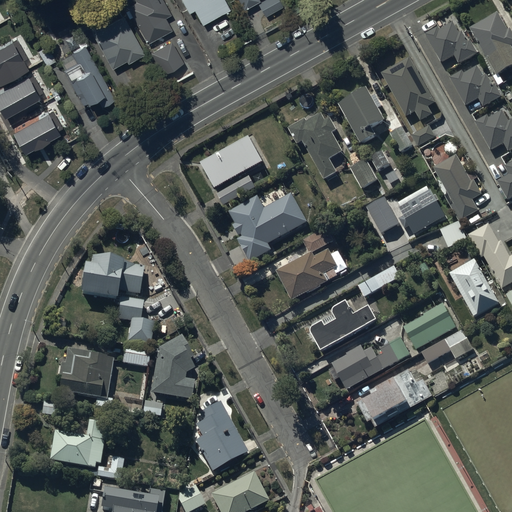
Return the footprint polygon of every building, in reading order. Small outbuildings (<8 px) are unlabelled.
[(167,11),(161,0),(135,0),(128,4),(146,39),(169,27),(162,13),(167,11)] [(184,0),(189,7),(193,5),(202,21),(228,6),(224,0),(184,0)] [(281,3),(278,0),(260,0),(258,1),(264,12),(281,3)] [(500,15),(472,31),(498,78),(511,70),(511,34),(511,35),(500,15)] [(128,57),(141,50),(123,16),(107,25),(102,16),(89,23),(111,62),(126,54),(128,57)] [(438,26),(425,34),(442,63),(454,56),(459,64),(478,53),(471,41),(469,42),(463,31),(459,33),(454,23),(441,31),(438,26)] [(0,74),(25,61),(11,36),(0,42),(0,74)] [(181,61),(169,41),(150,52),(162,72),(181,61)] [(85,46),(72,54),(78,64),(65,71),(87,109),(99,102),(102,108),(116,100),(85,46)] [(46,65),(56,58),(50,47),(39,54),(46,65)] [(410,57),(382,73),(406,118),(415,113),(420,122),(432,115),(428,108),(436,104),(410,57)] [(493,86),(476,58),(447,74),(465,106),(478,99),(484,108),(503,97),(496,85),(493,86)] [(27,74),(0,88),(0,102),(1,106),(5,104),(8,108),(37,92),(27,74)] [(385,126),(368,93),(350,103),(352,105),(344,109),(364,148),(377,141),(372,133),(385,126)] [(55,128),(46,110),(12,127),(22,146),(33,140),(31,137),(35,135),(37,138),(55,128)] [(488,114),(475,121),(491,151),(504,143),(508,152),(511,149),(511,120),(508,122),(502,111),(489,117),(488,114)] [(307,124),(290,133),(299,149),(304,146),(326,186),(339,178),(331,164),(344,156),(333,136),(337,134),(331,123),(327,125),(324,118),(309,126),(307,124)] [(432,128),(415,138),(421,150),(438,140),(432,128)] [(414,150),(404,131),(392,138),(402,157),(414,150)] [(251,141),(203,167),(217,193),(265,167),(251,141)] [(383,151),(371,157),(378,171),(390,165),(383,151)] [(457,159),(437,169),(458,208),(455,209),(463,223),(480,214),(473,202),(483,197),(476,183),(472,185),(457,159)] [(511,159),(511,162),(504,166),(509,175),(498,181),(508,200),(511,198),(511,159)] [(367,165),(352,173),(364,194),(379,185),(367,165)] [(393,165),(378,174),(387,190),(403,181),(393,165)] [(251,181),(220,199),(225,208),(257,191),(251,181)] [(431,190),(399,207),(404,217),(400,220),(404,229),(409,227),(413,235),(446,217),(438,202),(439,201),(436,194),(434,195),(431,190)] [(260,200),(231,216),(238,228),(236,230),(242,241),(244,240),(245,242),(240,244),(253,267),(274,255),(271,249),(310,227),(294,199),(267,213),(260,200)] [(386,200),(368,210),(383,237),(401,227),(386,200)] [(458,224),(440,233),(448,250),(467,241),(458,224)] [(511,282),(511,259),(511,260),(502,245),(499,246),(489,228),(472,237),(483,257),(487,255),(504,287),(511,282)] [(328,232),(306,244),(312,255),(334,243),(328,232)] [(347,250),(336,246),(332,254),(344,259),(347,250)] [(338,270),(330,254),(315,262),(312,257),(279,275),(294,303),(329,285),(324,277),(338,270)] [(116,302),(117,291),(139,295),(143,271),(94,262),(93,270),(86,268),(81,296),(116,302)] [(478,265),(452,279),(476,323),(502,309),(478,265)] [(396,270),(360,290),(366,301),(402,281),(396,270)] [(143,304),(123,300),(119,320),(133,323),(129,343),(149,347),(153,326),(139,323),(143,304)] [(312,335),(322,352),(377,322),(370,310),(355,318),(347,305),(336,311),(335,313),(334,314),(334,316),(338,323),(326,329),(323,325),(314,329),(312,331),(312,333),(312,335)] [(426,319),(406,330),(418,353),(459,331),(445,307),(425,318),(426,319)] [(466,335),(424,357),(430,368),(454,356),(458,364),(476,354),(466,335)] [(182,339),(159,352),(151,397),(193,404),(196,384),(186,383),(187,377),(196,372),(190,363),(194,361),(182,339)] [(349,361),(335,369),(337,374),(332,377),(338,386),(342,383),(350,396),(413,361),(403,343),(382,354),(385,359),(380,362),(375,353),(367,358),(364,351),(349,359),(349,361)] [(150,353),(124,348),(121,363),(147,368),(150,353)] [(116,360),(70,352),(62,396),(109,404),(116,360)] [(378,428),(433,398),(425,384),(417,389),(409,376),(374,395),(376,399),(362,407),(371,422),(374,421),(378,428)] [(61,403),(44,401),(42,417),(59,419),(61,403)] [(202,437),(194,441),(212,473),(248,453),(220,402),(198,413),(203,421),(196,425),(202,437)] [(163,406),(146,403),(144,414),(161,417),(163,406)] [(435,419),(432,420),(483,511),(490,511),(437,417),(435,419)] [(87,442),(57,437),(50,470),(121,481),(125,462),(113,460),(111,472),(97,470),(98,467),(100,466),(107,428),(90,425),(87,442)] [(249,511),(268,503),(254,476),(213,497),(220,511),(249,511)] [(196,511),(206,507),(196,488),(180,496),(178,503),(183,511),(196,511)] [(148,496),(103,489),(99,510),(110,511),(109,511),(161,511),(164,493),(148,491),(148,496)]
